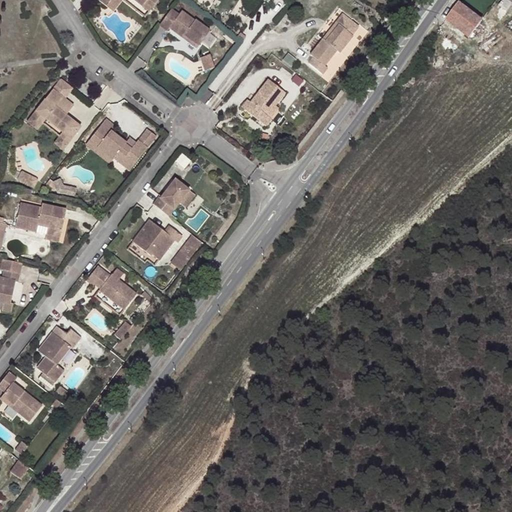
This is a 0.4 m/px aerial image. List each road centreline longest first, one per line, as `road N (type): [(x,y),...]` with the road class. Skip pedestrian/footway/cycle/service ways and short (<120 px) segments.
road 1 (secondary): [(281,192),(44,511)]
road 2 (secondary): [(47,511),(295,202)]
road 3 (residential): [(0,365),(186,121)]
road 4 (secondary): [(295,202),(441,0)]
road 5 (secondary): [(433,0),(281,192)]
road 6 (residential): [(186,121),(89,47),(58,0)]
